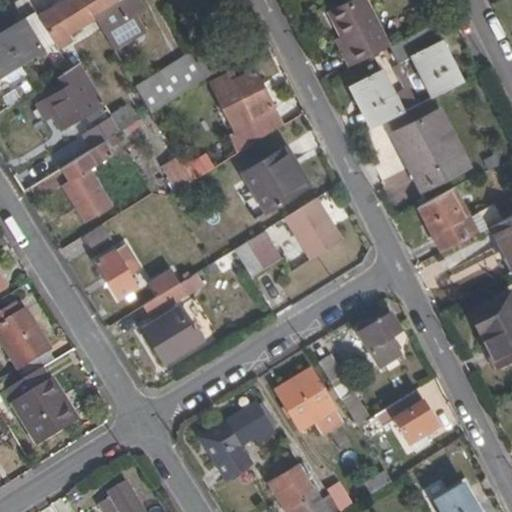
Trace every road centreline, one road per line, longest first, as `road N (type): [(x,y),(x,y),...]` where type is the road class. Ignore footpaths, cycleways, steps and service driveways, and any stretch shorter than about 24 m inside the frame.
road 1 (residential): [(262,0),(395,267)]
road 2 (residential): [(142,425),(395,267)]
road 3 (residential): [(142,425),(0,192)]
road 4 (residential): [(395,267),(511,492)]
road 5 (residential): [(0,508),(142,425)]
